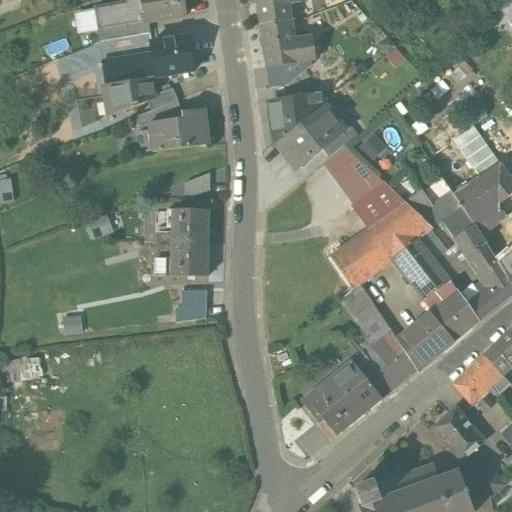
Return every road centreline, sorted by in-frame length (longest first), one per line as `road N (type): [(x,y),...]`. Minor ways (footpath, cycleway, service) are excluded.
road 1 (residential): [(226,0),(243,134),(248,334),(273,458),(290,499)]
road 2 (residential): [(290,499),(511,319)]
